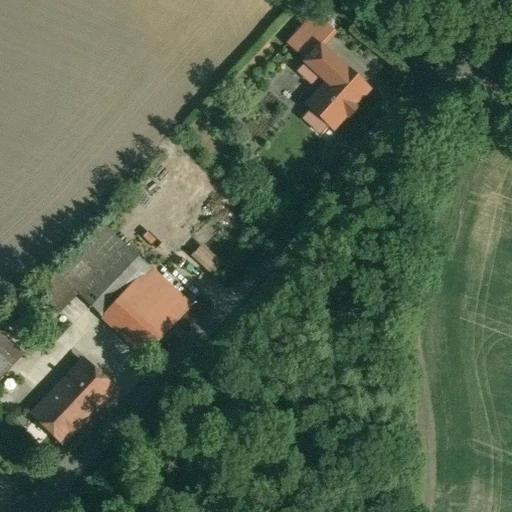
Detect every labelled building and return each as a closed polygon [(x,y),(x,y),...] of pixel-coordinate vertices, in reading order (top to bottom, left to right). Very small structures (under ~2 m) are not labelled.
[(334,33),(314,15),(287,44),(305,61),(304,63),(319,47),(320,48),(334,33)] [(320,48),(319,47),(304,63),(326,83),(306,105),(333,129),(368,91),(320,48)] [(104,226),(57,276),(77,295),(79,296),(126,246),(104,226)] [(215,274),(227,262),(207,244),(196,256),(215,274)] [(126,246),(79,296),(102,318),(149,268),(126,246)] [(191,307),(149,268),(102,318),(144,357),(191,307)] [(77,295),(57,276),(39,295),(59,314),(77,295)] [(0,333),(0,379),(6,373),(0,367),(0,355),(11,344),(0,333)] [(113,390),(84,362),(33,416),(62,444),(113,390)]
